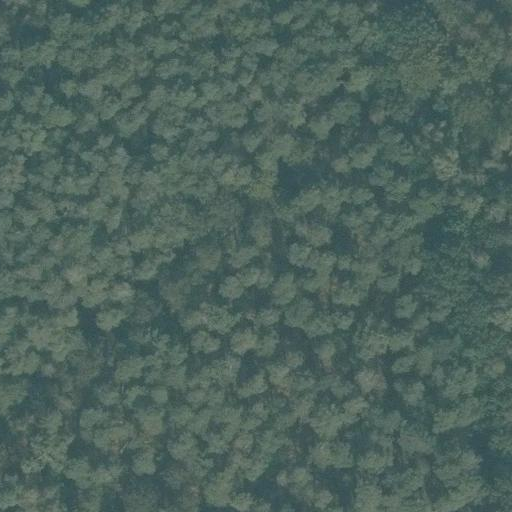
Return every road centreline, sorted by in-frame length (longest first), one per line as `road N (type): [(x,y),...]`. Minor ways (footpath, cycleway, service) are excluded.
road 1 (track): [(0,437),(401,89)]
road 2 (track): [(511,439),(401,89)]
